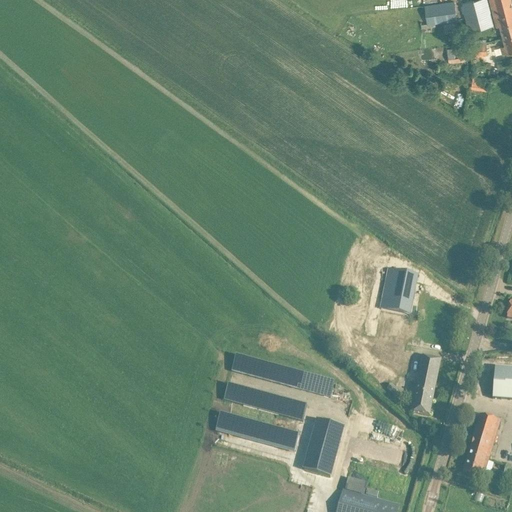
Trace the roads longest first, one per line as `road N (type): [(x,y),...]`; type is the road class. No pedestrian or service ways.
road 1 (unclassified): [(427,511),(511,213)]
road 2 (unknown): [(315,511),(348,407),(332,379)]
